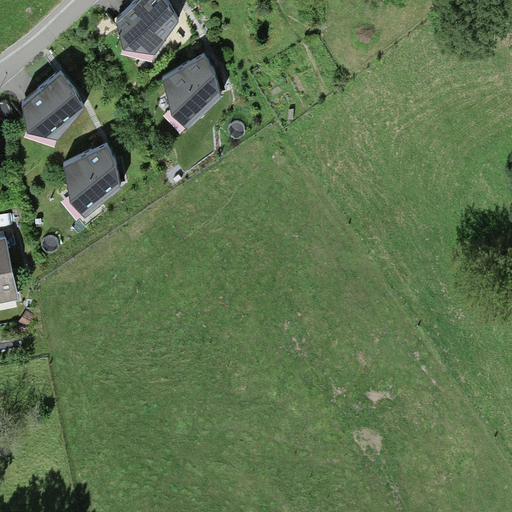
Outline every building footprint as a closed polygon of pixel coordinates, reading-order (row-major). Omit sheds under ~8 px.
[(130,0),(114,15),(122,38),(153,50),(178,19),(168,0),(130,0)] [(187,61),(162,76),(172,103),(188,122),(221,92),(216,69),(204,51),(187,61)] [(57,68),(22,96),(26,120),(57,137),(83,103),(71,81),(57,68)] [(90,148),(64,162),(69,190),(85,211),(121,182),(109,138),(90,148)] [(0,297),(19,294),(4,229),(0,229),(0,297)]
